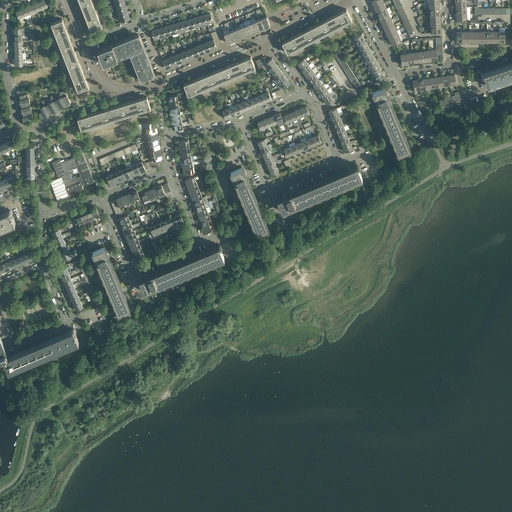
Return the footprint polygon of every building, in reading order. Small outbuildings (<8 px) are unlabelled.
[(44,0),(42,0),(39,2),(42,9),(47,7),(44,0)] [(91,0),(79,0),(84,13),(95,9),(91,0)] [(125,1),(116,4),(117,9),(126,7),(129,7),(129,4),(126,5),(125,1)] [(39,2),(33,4),(36,11),(42,9),(39,2)] [(384,2),(374,7),(377,12),(386,8),(384,2)] [(33,4),(27,6),(30,13),(36,11),(33,4)] [(27,6),(21,8),(24,16),(30,13),(27,6)] [(126,7),(117,9),(119,15),(128,13),(131,12),(130,10),(128,11),(126,7)] [(18,18),(19,18),(24,16),(21,8),(15,11),(18,18)] [(386,8),(377,12),(379,18),(389,13),(386,8)] [(95,9),(84,13),(91,30),(102,25),(95,9)] [(208,13),(204,14),(207,23),(213,21),(210,12),(209,9),(207,10),(208,13)] [(346,9),(330,17),(336,28),(352,19),(346,9)] [(202,15),(199,16),(198,16),(201,25),(207,23),(204,14),(204,11),(201,12),(202,15)] [(128,13),(119,15),(121,21),(130,19),(133,18),(132,16),(129,17),(128,13)] [(196,17),(193,18),(192,18),(195,27),(201,25),(198,16),(199,16),(198,13),(196,14),(196,17)] [(389,13),(379,18),(382,23),(392,19),(389,13)] [(191,18),(187,19),(189,28),(195,27),(192,18),(193,18),(192,15),(190,15),(191,18)] [(185,20),(181,21),(184,30),(189,28),(187,19),(186,16),(184,17),(185,20)] [(267,16),(261,19),(265,28),(265,27),(269,26),(270,25),(267,16)] [(330,17),(314,25),(320,36),(336,28),(330,17)] [(179,22),(175,23),(177,32),(184,30),(181,21),(180,18),(178,19),(179,22)] [(51,23),(58,40),(69,35),(62,19),(51,23)] [(261,19),(256,21),(259,30),(260,29),(264,28),(265,28),(261,19)] [(392,19),(382,23),(385,29),(394,24),(392,19)] [(173,24),(169,25),(172,34),(177,32),(175,23),(174,20),(172,21),(173,24)] [(249,20),(244,22),(245,25),(249,34),(250,34),(253,32),(254,32),(250,23),(249,20)] [(256,21),(250,23),(254,32),(255,32),(259,30),(256,21)] [(167,25),(164,26),(163,26),(166,35),(172,34),(169,25),(169,22),(166,22),(167,25)] [(244,22),(239,24),(240,27),(244,36),(248,34),(249,34),(245,25),(244,22)] [(163,23),(160,24),(161,27),(158,28),(157,28),(160,37),(166,35),(163,26),(164,26),(163,23)] [(394,24),(385,29),(387,34),(397,30),(394,24)] [(157,25),(155,26),(155,29),(151,30),(154,39),(160,37),(157,28),(158,28),(157,25)] [(314,25),(298,34),(303,44),(320,36),(314,25)] [(240,27),(235,29),(238,38),(239,38),(243,36),(244,36),(240,27)] [(228,29),(223,31),(224,34),(227,41),(228,43),(229,42),(232,41),(233,41),(229,31),(228,29)] [(235,29),(229,31),(233,41),(234,40),(238,39),(238,38),(235,29)] [(397,30),(387,34),(390,40),(399,35),(397,30)] [(139,34),(97,50),(103,64),(130,54),(140,80),(155,74),(139,34)] [(282,42),(287,52),(287,53),(303,44),(298,34),(282,42)] [(354,37),(348,40),(350,42),(351,41),(355,39),(356,42),(357,43),(365,39),(362,34),(354,37)] [(69,35),(58,40),(64,57),(76,52),(69,35)] [(399,35),(390,40),(392,45),(402,41),(399,35)] [(209,39),(207,40),(211,50),(214,48),(215,50),(217,49),(216,46),(215,43),(214,40),(213,39),(210,40),(209,39)] [(357,43),(356,42),(353,44),(354,46),(358,44),(359,48),(360,49),(368,45),(365,39),(357,43)] [(204,42),(201,42),(205,52),(208,51),(209,53),(212,51),(211,50),(207,40),(207,41),(204,42)] [(198,44),(196,45),(200,54),(203,53),(204,55),(206,54),(205,52),(201,42),(201,43),(202,44),(198,45),(198,44)] [(190,48),(194,57),(197,55),(198,57),(200,56),(200,54),(196,45),(196,46),(193,47),(192,46),(190,47),(190,48)] [(360,49),(359,48),(356,50),(357,52),(361,50),(362,53),(363,54),(371,50),(368,45),(360,49)] [(187,48),(184,49),(188,59),(192,58),(192,59),(195,59),(194,57),(190,48),(187,49),(187,48)] [(181,51),(179,52),(183,61),(186,60),(187,62),(189,61),(188,59),(184,49),(185,50),(182,52),(181,51)] [(363,54),(362,53),(359,55),(360,57),(364,55),(365,59),(366,60),(374,56),(371,50),(363,54)] [(76,52),(64,57),(71,73),(82,69),(76,52)] [(175,53),(173,54),(177,64),(180,62),(181,64),(183,63),(183,61),(179,52),(179,53),(176,54),(175,53)] [(170,55),(167,56),(171,66),(175,65),(175,66),(178,65),(177,64),(173,54),(173,55),(170,56),(170,55)] [(164,58),(162,59),(166,68),(169,67),(170,69),(172,68),(171,66),(167,56),(168,57),(165,59),(164,58)] [(251,56),(234,63),(238,74),(255,67),(251,56)] [(265,56),(255,60),(259,68),(262,67),(261,65),(264,64),(268,60),(265,56)] [(307,56),(297,64),(301,69),(308,64),(309,65),(312,62),(310,61),(307,63),(304,59),(307,56)] [(366,60),(365,59),(362,61),(363,62),(366,61),(368,64),(369,65),(377,61),(374,56),(366,60)] [(268,60),(264,64),(265,63),(268,67),(268,68),(275,63),(272,58),(268,60)] [(369,65),(368,64),(365,66),(366,68),(369,66),(371,70),(372,71),(380,67),(377,61),(369,65)] [(511,62),(483,72),(487,85),(511,76),(511,62)] [(234,63),(217,70),(222,81),(238,74),(234,63)] [(268,68),(268,67),(265,70),(266,71),(269,69),(272,72),(271,72),(272,73),(279,68),(275,63),(268,68)] [(308,64),(301,69),(305,74),(312,69),(312,70),(315,67),(314,66),(311,68),(309,65),(308,64)] [(372,71),(371,70),(368,72),(369,73),(372,72),(374,75),(375,76),(383,72),(380,67),(372,71)] [(272,73),(271,72),(269,75),(270,76),(273,74),(275,77),(276,78),(283,73),(279,68),(272,73)] [(82,69),(71,73),(78,90),(89,86),(82,69)] [(312,69),(305,74),(309,79),(316,74),(319,72),(318,70),(315,73),(312,70),(312,69)] [(217,70),(200,77),(205,88),(222,81),(217,70)] [(375,76),(374,75),(371,77),(372,79),(375,77),(378,81),(374,83),(385,77),(383,72),(375,76)] [(276,78),(275,77),(272,80),(273,81),(277,79),(279,82),(280,83),(287,78),(283,73),(276,78)] [(316,74),(309,79),(312,84),(319,79),(320,80),(323,77),(321,75),(318,78),(316,74)] [(200,77),(184,84),(188,95),(205,88),(200,77)] [(280,83),(279,82),(276,85),(277,86),(280,84),(283,88),(285,94),(288,92),(285,87),(290,83),(287,78),(280,83)] [(319,79),(312,84),(316,89),(323,84),(323,85),(326,82),(325,81),(322,83),(320,80),(319,79)] [(323,84),(316,89),(320,94),(327,89),(327,90),(330,87),(329,86),(326,88),(323,85),(323,84)] [(267,92),(263,93),(263,94),(266,101),(271,99),(268,91),(269,91),(268,87),(266,88),(267,92)] [(411,150),(385,87),(372,92),(399,155),(411,150)] [(327,89),(320,94),(323,99),(330,94),(331,95),(334,92),(333,91),(329,93),(327,90),(327,89)] [(261,94),(258,96),(257,96),(260,104),(266,101),(263,94),(263,93),(262,90),(260,91),(261,94)] [(61,94),(57,96),(62,107),(62,108),(67,106),(66,105),(71,103),(65,91),(59,92),(60,92),(61,94)] [(256,96),(252,98),(251,98),(254,106),(260,104),(257,96),(258,96),(256,92),(254,93),(256,96)] [(20,104),(21,103),(29,102),(30,102),(29,97),(28,97),(28,93),(20,95),(20,99),(19,99),(20,104)] [(168,96),(167,97),(168,102),(178,101),(177,95),(172,96),(171,94),(168,94),(168,96)] [(330,94),(323,99),(327,104),(334,99),(334,100),(338,97),(336,96),(333,98),(331,95),(330,94)] [(52,99),(48,101),(53,111),(54,112),(58,110),(58,109),(62,107),(57,96),(56,95),(51,96),(52,99)] [(247,100),(245,101),(249,109),(254,106),(251,98),(252,98),(250,95),(247,96),(249,99),(246,100),(247,100)] [(147,96),(129,101),(133,113),(150,107),(149,103),(147,96)] [(244,101),(241,103),(240,103),(243,111),(249,109),(245,101),(247,100),(246,100),(245,97),(243,98),(244,101)] [(40,107),(42,111),(45,116),(49,114),(49,113),(53,111),(48,101),(48,99),(42,100),(44,105),(40,107)] [(238,104),(235,105),(234,106),(237,113),(243,111),(240,103),(241,103),(239,99),(237,100),(238,104)] [(129,101),(112,107),(116,118),(133,113),(129,101)] [(29,102),(21,103),(22,107),(21,107),(22,112),(23,112),(31,111),(32,111),(31,106),(30,106),(29,102)] [(233,106),(229,107),(229,108),(228,108),(231,116),(237,113),(234,106),(235,105),(233,102),(231,102),(233,106)] [(227,108),(222,110),(225,118),(231,116),(228,108),(229,108),(229,107),(227,104),(226,105),(227,108)] [(306,106),(300,108),(304,116),(309,113),(306,106)] [(112,107),(95,112),(98,123),(116,118),(112,107)] [(300,108),(295,111),(299,122),(302,121),(300,117),(304,116),(300,108)] [(337,108),(329,111),(331,117),(339,114),(339,115),(343,113),(342,111),(339,113),(337,108)] [(31,111),(23,112),(23,116),(22,116),(23,121),(33,119),(32,114),(31,114),(31,111)] [(295,111),(289,113),(292,121),(294,124),(299,122),(295,111)] [(78,117),(81,129),(98,123),(95,112),(78,117)] [(280,112),(274,115),(278,122),(283,120),(280,112)] [(289,113),(283,116),(286,123),(292,121),(289,113)] [(339,114),(331,117),(333,122),(341,119),(342,120),(345,119),(344,117),(341,118),(339,115),(339,114)] [(274,115),(269,117),(272,125),(278,122),(274,115)] [(269,117),(263,120),(266,127),(272,125),(269,117)] [(341,119),(333,122),(336,128),(344,125),(344,126),(347,124),(347,123),(343,124),(342,120),(341,119)] [(266,127),(263,120),(257,122),(260,130),(266,127)] [(59,127),(67,147),(62,149),(64,153),(69,150),(69,152),(73,150),(72,149),(85,144),(83,140),(80,141),(73,122),(63,126),(63,125),(59,127)] [(344,125),(336,128),(338,134),(346,131),(346,132),(350,130),(349,128),(345,130),(344,126),(344,125)] [(346,131),(338,134),(340,140),(348,137),(349,137),(352,136),(351,134),(348,136),(346,132),(346,131)] [(318,135),(313,137),(316,145),(321,142),(318,135)] [(313,137),(307,139),(310,147),(316,145),(313,137)] [(348,137),(340,140),(342,145),(350,142),(351,143),(354,142),(354,140),(350,141),(349,137),(348,137)] [(265,138),(257,142),(260,147),(267,144),(265,138)] [(307,139),(301,142),(304,149),(310,147),(307,139)] [(11,140),(5,142),(9,150),(15,147),(11,140)] [(5,142),(0,144),(0,145),(3,152),(9,150),(5,142)] [(301,142),(295,144),(298,152),(304,149),(301,142)] [(350,142),(342,145),(345,151),(353,148),(353,149),(357,148),(356,146),(352,147),(351,143),(350,142)] [(267,144),(260,147),(262,153),(270,150),(267,144)] [(295,144),(289,147),(293,154),(298,152),(295,144)] [(284,149),(287,157),(293,154),(289,147),(284,149)] [(272,156),(270,150),(262,153),(265,159),(272,156)] [(82,153),(75,156),(75,157),(61,162),(60,159),(52,162),(58,176),(62,175),(64,180),(67,187),(66,187),(69,195),(84,189),(82,185),(86,183),(87,184),(94,181),(82,153)] [(162,153),(152,155),(153,161),(151,161),(153,166),(160,163),(161,162),(162,161),(162,160),(162,159),(161,158),(162,157),(162,153)] [(272,156),(265,159),(267,165),(274,162),(278,160),(275,154),(272,156)] [(142,161),(137,163),(141,172),(146,170),(145,169),(143,164),(142,161)] [(274,162),(267,165),(269,171),(277,167),(274,162)] [(137,163),(132,165),(136,175),(141,172),(137,163)] [(132,165),(127,167),(131,177),(136,175),(132,165)] [(357,165),(277,198),(282,210),(362,177),(357,165)] [(127,167),(121,169),(125,179),(131,177),(127,167)] [(245,172),(243,167),(231,172),(257,235),(269,230),(249,182),(245,172)] [(277,167),(269,171),(272,176),(279,173),(277,167)] [(121,169),(116,172),(120,181),(125,179),(121,169)] [(116,172),(112,174),(115,183),(120,181),(116,172)] [(115,183),(112,174),(106,176),(110,185),(115,183)] [(13,176),(7,178),(9,186),(15,184),(13,176)] [(194,176),(185,180),(187,185),(196,182),(194,176)] [(62,177),(50,181),(54,190),(54,191),(57,200),(58,200),(59,199),(69,195),(66,187),(67,187),(64,180),(63,180),(62,177)] [(7,178),(1,180),(3,188),(9,186),(7,178)] [(196,182),(187,185),(189,191),(198,187),(196,182)] [(161,184),(156,186),(160,196),(165,194),(165,193),(164,190),(163,188),(162,185),(161,184)] [(156,186),(151,188),(155,198),(160,196),(156,186)] [(198,187),(189,191),(191,196),(200,192),(198,187)] [(151,188),(146,191),(150,200),(155,198),(151,188)] [(137,189),(131,192),(135,201),(141,199),(137,189)] [(141,193),(145,202),(150,200),(146,191),(141,193)] [(131,192),(126,194),(130,203),(135,201),(131,192)] [(200,192),(191,196),(193,201),(202,197),(200,192)] [(126,194),(121,196),(125,205),(130,203),(126,194)] [(121,196),(116,198),(117,199),(118,201),(119,204),(120,207),(125,205),(121,196)] [(202,197),(193,201),(195,206),(204,202),(208,201),(206,196),(202,197)] [(204,202),(195,206),(196,211),(206,208),(209,207),(210,206),(208,201),(204,202)] [(96,206),(91,208),(95,218),(100,216),(96,206)] [(91,208),(86,211),(90,220),(95,218),(91,208)] [(206,208),(196,211),(198,216),(208,213),(206,208)] [(0,229),(15,223),(10,210),(0,213),(0,229)] [(86,211),(81,213),(85,222),(90,220),(86,211)] [(81,213),(76,215),(76,216),(79,224),(80,224),(85,222),(81,213)] [(180,213),(175,215),(179,225),(184,223),(180,213)] [(208,213),(198,216),(200,221),(210,218),(208,213)] [(128,215),(118,219),(121,224),(130,220),(128,215)] [(175,215),(170,218),(174,227),(179,225),(175,215)] [(170,218),(165,220),(169,229),(174,227),(170,218)] [(210,218),(200,221),(202,227),(212,223),(210,218)] [(130,220),(121,224),(123,229),(132,225),(130,220)] [(165,220),(160,222),(164,231),(169,229),(165,220)] [(160,222),(154,224),(158,233),(164,231),(160,222)] [(212,223),(202,227),(204,232),(214,228),(212,223)] [(158,233),(154,224),(149,226),(153,236),(158,233)] [(134,230),(132,225),(123,229),(125,234),(134,230)] [(59,228),(52,232),(54,237),(62,234),(59,228)] [(136,235),(134,230),(125,234),(127,239),(136,235)] [(62,234),(54,237),(57,243),(64,240),(62,234)] [(136,235),(127,239),(129,244),(138,240),(136,235)] [(64,240),(57,243),(59,249),(66,245),(64,240)] [(138,240),(129,244),(131,249),(140,245),(138,240)] [(66,245),(59,249),(61,255),(69,252),(66,245)] [(140,245),(131,249),(133,254),(143,250),(140,245)] [(139,279),(144,290),(224,257),(219,245),(152,273),(145,276),(145,277),(139,279)] [(111,262),(107,252),(106,253),(104,247),(93,252),(119,315),(131,310),(111,262)] [(143,250),(133,254),(135,259),(145,256),(143,250)] [(31,251),(25,254),(29,261),(34,259),(31,251)] [(69,252),(61,255),(64,260),(71,257),(69,252)] [(25,254),(20,256),(23,263),(29,261),(25,254)] [(20,256),(14,259),(17,266),(23,263),(20,256)] [(14,259),(8,261),(11,268),(17,266),(14,259)] [(8,261),(3,263),(6,271),(11,268),(8,261)] [(59,270),(61,275),(69,272),(66,267),(59,270)] [(69,272),(61,275),(64,281),(71,278),(69,272)] [(71,278),(64,281),(66,287),(73,284),(71,278)] [(73,284),(66,287),(68,293),(76,290),(73,284)] [(76,290),(68,293),(71,298),(78,295),(76,290)] [(78,295),(71,298),(73,304),(81,301),(78,295)] [(81,301),(73,304),(76,310),(83,307),(81,301)] [(27,307),(29,320),(38,318),(35,305),(27,307)] [(0,335),(0,358),(3,358),(9,371),(79,342),(73,328),(8,356),(8,354),(9,353),(7,348),(5,348),(0,335)]
